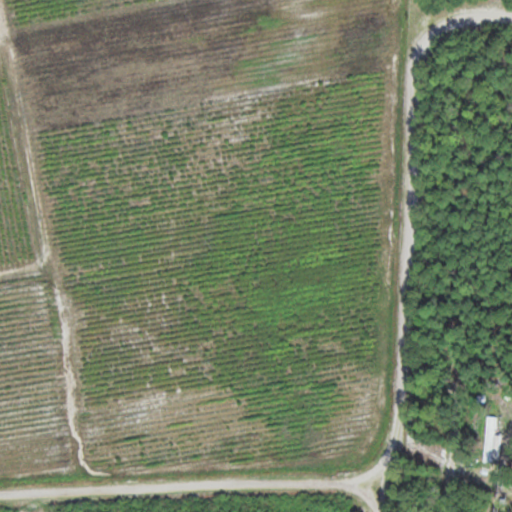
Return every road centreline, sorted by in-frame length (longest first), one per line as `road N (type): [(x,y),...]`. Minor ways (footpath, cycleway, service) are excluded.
road 1 (residential): [(386,511),(375,475),(394,0)]
road 2 (residential): [(0,494),(375,475)]
